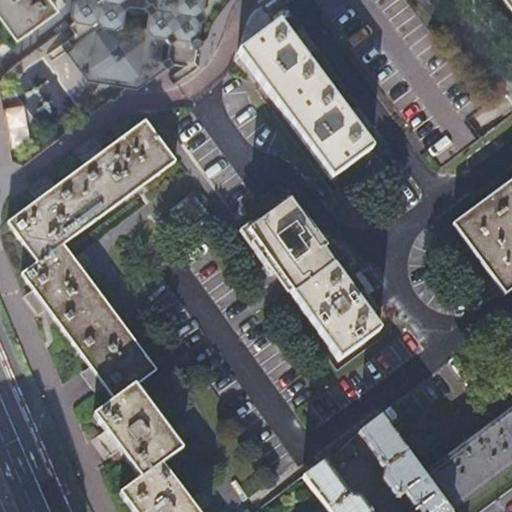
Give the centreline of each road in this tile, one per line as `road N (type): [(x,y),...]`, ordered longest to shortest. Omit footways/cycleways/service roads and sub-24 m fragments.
road 1 (residential): [(112,110),(200,88),(249,0)]
road 2 (primary): [(47,511),(0,399)]
